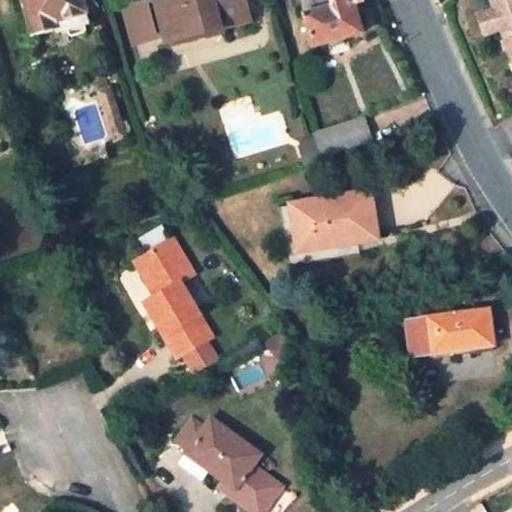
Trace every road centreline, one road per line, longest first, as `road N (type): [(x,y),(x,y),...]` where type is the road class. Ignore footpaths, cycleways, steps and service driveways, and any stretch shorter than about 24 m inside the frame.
road 1 (tertiary): [(511,199),(448,87),(414,0)]
road 2 (residential): [(52,410),(132,511)]
